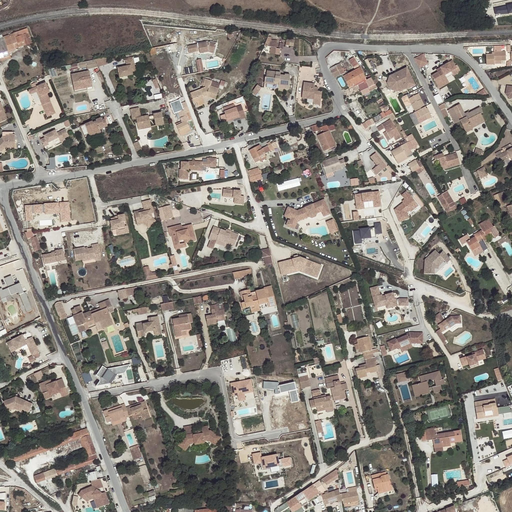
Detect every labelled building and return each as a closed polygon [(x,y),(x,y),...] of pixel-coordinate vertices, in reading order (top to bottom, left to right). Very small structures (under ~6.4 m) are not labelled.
[(511,5),(495,10),(496,15),(501,13),(501,15),(510,14),(511,13),(511,5)] [(0,38),(0,59),(0,60),(12,54),(11,51),(15,49),(15,48),(14,44),(25,41),(26,44),(32,43),(27,29),(0,38)] [(278,41),(266,39),(265,46),(271,47),(270,53),(279,55),(280,49),(277,48),(278,41)] [(151,48),(152,54),(168,51),(168,52),(179,50),(178,43),(151,48)] [(215,48),(216,44),(209,43),(188,47),(189,53),(197,52),(197,50),(199,50),(200,54),(209,52),(214,54),(215,48)] [(197,50),(197,52),(198,58),(209,56),(209,52),(200,54),(199,50),(197,50)] [(494,61),(506,60),(505,51),(493,52),(493,54),(485,55),(486,65),(495,65),(494,61)] [(415,58),(420,68),(430,63),(425,53),(415,58)] [(356,56),(350,59),(356,70),(362,67),(356,56)] [(106,58),(95,60),(98,67),(107,65),(106,58)] [(135,66),(133,59),(125,61),(126,67),(118,69),(120,78),(133,75),(132,73),(131,66),(135,66)] [(98,67),(95,60),(79,63),(80,68),(87,67),(87,69),(98,67)] [(457,68),(452,61),(440,68),(441,70),(443,73),(439,75),(434,78),(440,88),(449,83),(446,78),(445,75),(451,71),(453,74),(453,76),(458,73),(456,69),(457,68)] [(334,73),(337,77),(344,73),(340,64),(330,69),(332,74),(334,73)] [(391,77),(407,69),(405,66),(388,75),(386,81),(389,88),(396,90),(405,86),(403,83),(396,87),(391,85),(390,81),(389,79),(391,77)] [(360,68),(343,77),(349,88),(354,86),(355,87),(361,84),(362,85),(366,83),(365,81),(366,81),(360,68)] [(414,83),(407,69),(391,77),(389,79),(390,81),(391,85),(396,87),(403,83),(405,86),(406,88),(414,83)] [(74,88),(92,85),(89,71),(72,75),(74,88)] [(278,89),(284,90),(284,89),(289,90),(291,79),(290,79),(290,76),(285,75),(285,76),(280,75),(281,73),(267,71),(266,77),(265,77),(264,84),(275,85),(275,84),(278,85),(278,89)] [(366,81),(365,81),(366,83),(368,88),(374,85),(371,78),(366,81)] [(197,102),(203,100),(202,98),(205,97),(205,98),(208,97),(215,100),(221,85),(206,79),(203,89),(190,94),(192,99),(195,99),(197,102)] [(314,84),(304,83),(302,99),(314,100),(314,103),(320,103),(322,93),(318,92),(314,92),(314,88),(314,84)] [(43,84),(37,86),(39,90),(43,99),(40,100),(42,105),(50,102),(47,93),(48,93),(47,91),(49,90),(47,86),(44,88),(43,84)] [(409,99),(406,93),(400,96),(405,105),(411,103),(416,112),(417,112),(422,122),(428,119),(426,114),(429,113),(427,109),(426,109),(425,107),(418,94),(409,99)] [(185,114),(189,112),(186,104),(182,106),(180,101),(170,105),(174,114),(178,113),(182,124),(188,121),(185,114)] [(245,116),(241,106),(235,108),(234,104),(228,106),(229,110),(224,112),(225,114),(222,115),(222,116),(220,116),(221,119),(223,119),(224,122),(227,121),(227,119),(239,115),(239,117),(245,116)] [(483,113),(480,107),(468,113),(469,114),(465,115),(460,104),(453,108),(466,133),(473,129),(472,129),(471,125),(483,119),(481,114),(483,113)] [(52,105),(44,109),(47,116),(55,113),(52,105)] [(136,109),(128,111),(130,120),(133,120),(134,124),(138,124),(140,130),(148,128),(147,122),(152,121),(153,127),(161,126),(159,113),(154,115),(154,116),(144,118),(144,117),(138,118),(136,109)] [(189,112),(185,114),(188,121),(182,124),(178,125),(179,127),(177,128),(181,137),(191,132),(187,122),(192,120),(189,112)] [(367,129),(376,122),(372,117),(363,124),(367,129)] [(93,122),(81,127),(85,136),(93,133),(94,134),(101,132),(101,130),(100,129),(104,127),(105,128),(108,127),(105,120),(103,121),(102,118),(96,121),(97,123),(94,124),(93,122)] [(471,125),(472,129),(485,122),(483,119),(471,125)] [(384,129),(391,140),(399,134),(390,120),(377,128),(379,132),(381,130),(384,129)] [(324,152),(336,147),(330,132),(335,130),(333,124),(319,128),(320,132),(323,131),(323,133),(317,136),(324,152)] [(388,141),(391,140),(384,129),(381,130),(388,141)] [(56,132),(44,137),(45,139),(40,141),(44,149),(49,147),(48,145),(63,138),(64,140),(69,137),(65,130),(57,135),(56,132)] [(93,133),(85,136),(87,140),(102,133),(101,132),(94,134),(93,133)] [(15,147),(15,133),(2,133),(2,138),(0,140),(0,151),(1,152),(6,147),(7,147),(15,147)] [(410,142),(413,147),(416,144),(410,133),(406,135),(407,137),(410,142)] [(409,149),(413,147),(410,142),(407,144),(392,152),(398,163),(408,158),(407,156),(411,154),(409,149)] [(137,153),(142,151),(139,143),(134,145),(137,153)] [(253,160),(274,149),(271,144),(262,149),(260,145),(249,151),(253,160)] [(511,161),(511,147),(501,154),(500,151),(495,154),(499,161),(502,159),(503,161),(510,157),(511,161)] [(475,152),(474,156),(480,158),(483,150),(479,148),(477,153),(475,152)] [(445,164),(445,167),(459,163),(456,152),(443,155),(443,152),(433,154),(434,158),(438,158),(440,165),(445,164)] [(377,175),(387,167),(375,153),(371,157),(378,166),(373,170),(377,175)] [(50,157),(51,165),(48,165),(48,170),(57,169),(56,157),(50,157)] [(201,166),(204,166),(205,165),(209,165),(209,166),(218,166),(218,158),(209,157),(209,161),(190,161),(190,162),(187,162),(187,165),(186,166),(183,166),(183,169),(182,169),(181,178),(186,178),(186,176),(191,176),(191,172),(188,169),(190,166),(193,169),(201,170),(201,166)] [(326,175),(341,170),(338,160),(332,162),(331,159),(321,162),(326,175)] [(409,165),(413,172),(419,168),(415,161),(409,165)] [(475,172),(478,177),(481,176),(482,179),(490,175),(486,166),(475,172)] [(258,167),(247,171),(249,177),(260,173),(258,167)] [(242,191),(225,189),(224,195),(229,196),(229,197),(236,198),(235,203),(244,204),(245,196),(242,196),(242,191)] [(378,190),(354,194),(356,208),(364,207),(364,202),(373,200),(373,206),(380,205),(378,190)] [(442,194),(448,205),(453,202),(447,191),(442,194)] [(415,205),(406,192),(400,196),(404,201),(392,209),(400,220),(406,216),(404,214),(415,205)] [(497,199),(499,207),(506,205),(502,193),(494,196),(495,200),(497,199)] [(79,214),(76,196),(30,205),(33,220),(41,219),(40,212),(52,209),(53,212),(69,209),(71,216),(79,214)] [(330,213),(324,199),(297,210),(288,206),(284,216),(291,218),(295,220),(296,217),(301,215),(303,219),(308,216),(312,218),(315,216),(317,213),(322,211),(324,216),(330,213)] [(151,200),(142,202),(144,207),(145,207),(146,211),(142,212),(142,210),(134,212),(136,223),(146,220),(151,224),(155,218),(152,216),(151,212),(153,211),(151,200)] [(448,205),(452,211),(457,208),(453,202),(448,205)] [(173,205),(160,207),(161,220),(174,219),(173,205)] [(119,234),(129,231),(127,225),(123,226),(122,221),(126,220),(124,214),(117,215),(118,217),(111,219),(111,221),(110,222),(112,231),(115,230),(118,230),(119,234)] [(297,221),(303,219),(301,215),(296,217),(295,220),(291,218),(290,220),(288,220),(286,225),(294,228),(297,221)] [(332,234),(340,231),(335,218),(327,221),(332,234)] [(482,230),(478,232),(483,239),(484,240),(487,238),(485,236),(491,232),(494,238),(500,235),(495,226),(493,227),(488,219),(479,225),(482,230)] [(354,232),(356,243),(362,243),(361,239),(376,237),(375,234),(382,233),(380,223),(374,224),(375,228),(360,229),(360,231),(354,232)] [(184,240),(194,237),(192,225),(186,226),(187,230),(183,231),(182,227),(181,225),(168,228),(170,237),(172,236),(174,246),(179,245),(179,244),(178,241),(184,240)] [(216,239),(226,243),(234,246),(239,235),(231,232),(230,234),(225,232),(225,231),(218,228),(217,231),(212,229),(208,239),(215,241),(216,239)] [(34,237),(33,232),(26,233),(27,238),(29,243),(32,243),(35,252),(41,249),(37,237),(34,237)] [(478,239),(479,241),(483,239),(478,232),(473,235),(475,238),(471,240),(468,236),(459,241),(463,247),(467,245),(472,252),(480,246),(478,242),(477,241),(476,242),(475,240),(478,239)] [(195,241),(194,237),(184,240),(184,243),(179,244),(179,245),(174,246),(175,250),(186,247),(185,243),(195,241)] [(85,248),(73,250),(75,261),(81,260),(94,259),(95,260),(95,263),(100,262),(100,256),(99,244),(92,245),(92,250),(88,250),(85,251),(85,250),(85,248)] [(263,257),(270,256),(269,249),(262,250),(263,257)] [(53,262),(65,261),(64,250),(56,251),(56,253),(43,255),(44,262),(53,260),(53,262)] [(440,256),(436,251),(426,259),(425,274),(436,274),(436,265),(443,259),(447,264),(451,261),(444,253),(440,256)] [(294,259),(283,262),(286,274),(299,271),(299,266),(314,272),(317,264),(300,258),(298,258),(297,258),(298,261),(295,261),(295,259),(294,259)] [(317,277),(321,266),(317,264),(314,272),(299,266),(299,271),(317,277)] [(159,276),(156,271),(153,273),(149,266),(144,268),(151,281),(159,276)] [(11,277),(5,279),(9,288),(5,290),(4,288),(0,289),(0,295),(1,299),(18,292),(26,313),(33,310),(26,292),(24,293),(20,283),(15,286),(11,277)] [(271,286),(266,288),(267,293),(265,294),(264,290),(255,292),(256,296),(258,305),(267,303),(268,307),(276,305),(271,286)] [(378,286),(370,288),(375,306),(384,304),(384,302),(387,301),(389,308),(397,306),(396,299),(394,299),(392,293),(385,295),(386,298),(383,298),(382,296),(382,295),(380,295),(378,286)] [(134,288),(123,290),(125,298),(136,296),(134,288)] [(258,305),(256,296),(251,297),(249,289),(242,291),(244,301),(241,302),(242,309),(250,307),(250,309),(259,307),(258,305)] [(123,290),(116,292),(118,301),(125,299),(125,298),(123,290)] [(98,322),(108,318),(105,309),(109,307),(107,300),(102,301),(103,305),(98,307),(99,310),(90,313),(89,310),(84,312),(82,313),(82,314),(80,315),(79,312),(81,311),(78,304),(73,306),(74,309),(76,313),(72,314),(74,321),(78,331),(84,329),(82,322),(92,318),(93,321),(93,322),(98,320),(98,322)] [(162,304),(163,311),(176,309),(174,301),(162,304)] [(61,303),(55,305),(61,320),(67,317),(61,303)] [(218,322),(226,320),(225,310),(218,311),(217,309),(212,310),(213,315),(206,316),(208,326),(218,324),(218,322)] [(192,323),(191,314),(179,316),(179,318),(188,317),(189,323),(192,323)] [(445,322),(440,314),(434,318),(439,326),(439,327),(441,330),(443,333),(450,329),(457,325),(462,325),(461,318),(452,318),(445,322)] [(179,318),(172,320),(176,338),(182,336),(182,335),(181,331),(186,330),(191,330),(189,323),(188,317),(179,318)] [(85,324),(93,321),(92,318),(82,322),(84,329),(87,327),(85,324)] [(143,322),(135,324),(137,331),(141,331),(144,330),(145,332),(154,330),(155,335),(161,334),(159,321),(150,323),(148,323),(143,324),(143,322)] [(235,328),(227,329),(229,341),(236,340),(235,328)] [(443,333),(441,330),(436,333),(443,343),(445,342),(448,340),(443,333)] [(412,344),(422,344),(423,334),(413,333),(413,335),(410,335),(410,333),(409,333),(406,335),(407,336),(396,341),(396,340),(387,344),(391,352),(400,348),(400,349),(411,344),(412,344)] [(23,336),(7,343),(11,353),(27,345),(32,356),(39,353),(32,338),(28,340),(26,341),(23,336)] [(367,365),(364,366),(365,369),(360,370),(356,371),(358,380),(368,377),(366,373),(370,373),(370,374),(378,373),(379,379),(383,378),(380,365),(376,366),(376,364),(377,363),(376,358),(374,359),(370,341),(358,345),(362,358),(364,358),(365,361),(366,361),(367,365)] [(411,344),(400,349),(402,353),(413,348),(411,344)] [(486,360),(483,351),(474,354),(475,356),(472,357),(467,359),(466,358),(460,360),(462,368),(469,366),(469,368),(478,365),(477,363),(486,360)] [(107,370),(104,367),(99,374),(103,377),(103,385),(111,384),(110,380),(114,375),(124,373),(123,367),(107,370)] [(499,381),(503,380),(499,369),(499,368),(495,369),(499,381)] [(36,373),(39,380),(45,378),(43,371),(36,373)] [(91,372),(83,374),(86,383),(93,381),(91,372)] [(407,372),(398,374),(400,382),(409,381),(407,372)] [(420,391),(421,396),(430,394),(429,392),(433,391),(433,393),(433,394),(442,392),(440,386),(446,385),(444,380),(442,380),(439,372),(421,377),(422,383),(414,385),(416,392),(420,391)] [(340,396),(341,399),(346,398),(345,390),(348,389),(347,383),(346,384),(341,385),(340,382),(338,375),(325,378),(328,389),(331,388),(333,398),(340,396)] [(40,384),(46,400),(52,397),(51,396),(61,392),(60,390),(66,387),(63,379),(52,384),(50,385),(48,381),(40,384)] [(250,380),(231,384),(233,396),(253,392),(250,380)] [(279,382),(263,382),(263,389),(278,389),(279,394),(289,392),(292,403),(299,402),(294,383),(280,386),(279,382)] [(66,387),(60,390),(61,392),(63,397),(69,395),(66,387)] [(326,408),(334,407),(331,397),(327,397),(326,395),(322,396),(320,389),(312,391),(314,400),(310,401),(311,408),(316,407),(318,412),(326,410),(326,408)] [(11,399),(4,402),(7,409),(15,406),(23,410),(26,401),(19,398),(18,400),(16,399),(16,397),(11,399)] [(142,417),(150,415),(145,401),(141,402),(143,407),(140,408),(139,406),(132,408),(131,406),(127,407),(126,404),(122,405),(123,408),(120,409),(120,411),(117,411),(116,410),(110,413),(109,410),(104,411),(108,423),(112,421),(112,422),(121,420),(121,418),(126,417),(130,416),(130,415),(133,414),(135,418),(142,415),(142,417)] [(497,408),(496,404),(490,405),(489,401),(475,403),(477,420),(486,418),(486,416),(493,415),(493,417),(499,416),(498,408),(497,408)] [(501,407),(503,413),(511,412),(511,405),(501,407)] [(127,420),(126,417),(121,418),(121,420),(112,422),(113,425),(127,420)] [(448,438),(453,436),(452,426),(436,428),(436,423),(425,424),(427,435),(433,434),(434,443),(443,441),(443,440),(448,439),(448,438)] [(218,442),(221,439),(211,432),(209,432),(208,427),(202,428),(203,434),(200,435),(200,434),(196,434),(197,436),(194,436),(192,427),(184,429),(186,437),(182,443),(187,447),(191,441),(191,444),(196,443),(196,445),(205,443),(205,441),(209,440),(208,438),(214,441),(215,440),(218,442)] [(90,464),(99,461),(87,429),(78,432),(81,438),(87,457),(90,464)] [(454,441),(453,436),(448,438),(448,439),(443,440),(443,441),(434,443),(435,446),(449,444),(449,442),(454,441)] [(187,447),(182,443),(179,447),(187,451),(191,444),(191,441),(187,447)] [(131,447),(134,460),(143,457),(140,445),(131,447)] [(260,453),(252,455),(254,464),(261,463),(262,470),(270,469),(269,466),(278,464),(279,468),(292,466),(290,457),(278,459),(278,457),(267,459),(267,457),(261,458),(260,453)] [(511,455),(503,459),(507,468),(511,465),(511,455)] [(63,465),(55,468),(57,476),(66,473),(63,465)] [(55,468),(43,472),(46,480),(57,476),(55,468)] [(328,485),(341,478),(337,470),(324,477),(328,485)] [(43,472),(34,476),(36,483),(46,480),(43,472)] [(383,490),(392,487),(389,475),(387,475),(386,472),(372,476),(374,486),(376,486),(377,490),(378,493),(383,492),(383,490)] [(287,503),(289,507),(291,511),(294,511),(302,507),(304,506),(308,503),(305,499),(315,492),(314,489),(314,488),(313,485),(287,503)] [(81,489),(77,495),(84,500),(86,497),(92,495),(98,500),(99,504),(110,504),(105,493),(102,494),(92,486),(81,489)] [(339,489),(322,495),(325,504),(338,501),(338,503),(343,501),(341,494),(340,494),(339,489)] [(357,491),(341,494),(343,501),(343,504),(353,502),(359,501),(357,491)] [(478,506),(475,499),(473,499),(454,506),(451,507),(447,509),(447,511),(455,511),(455,509),(461,508),(464,511),(478,506)] [(0,501),(0,509),(8,510),(9,502),(0,501)]
